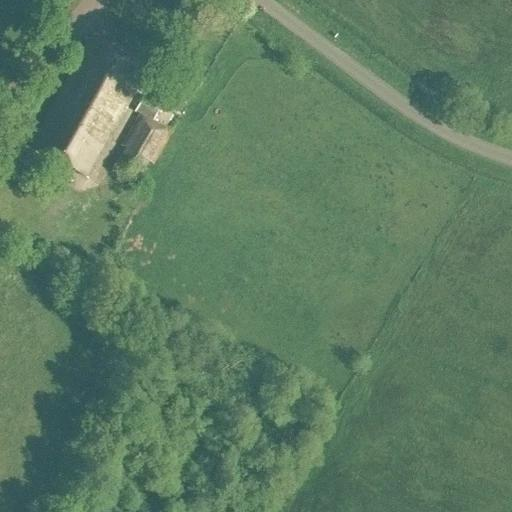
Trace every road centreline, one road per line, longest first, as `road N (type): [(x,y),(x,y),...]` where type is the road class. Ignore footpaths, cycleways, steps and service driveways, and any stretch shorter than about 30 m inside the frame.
road 1 (unclassified): [(260,0),(434,126),(511,157)]
road 2 (tertiary): [(92,0),(0,106)]
